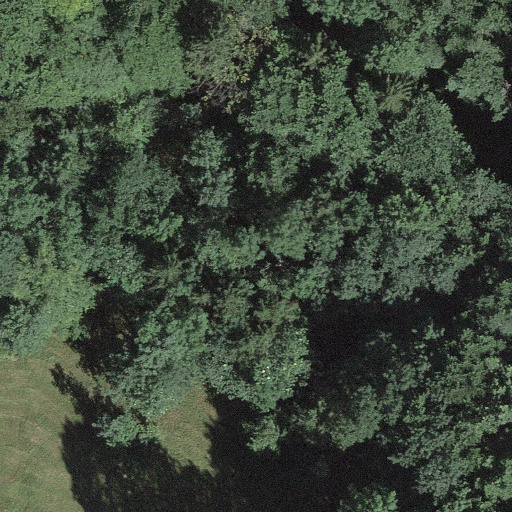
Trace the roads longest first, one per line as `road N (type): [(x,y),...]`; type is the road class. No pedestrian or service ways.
road 1 (track): [(0,145),(68,193),(359,455),(444,493),(511,502)]
road 2 (track): [(511,111),(418,112),(322,99),(149,47),(0,29)]
